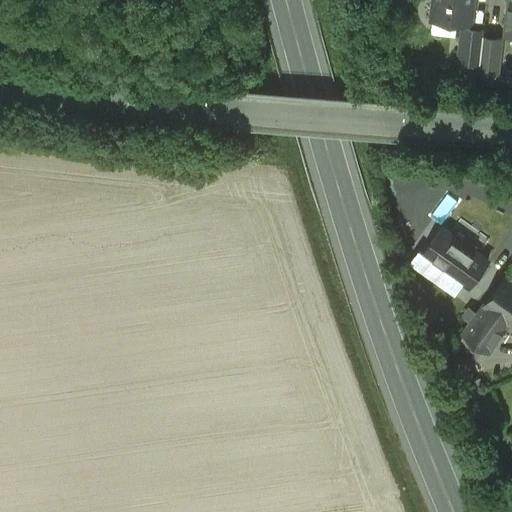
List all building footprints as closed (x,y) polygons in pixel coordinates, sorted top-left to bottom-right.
[(472,0),(434,0),(433,17),(470,21),(472,0)] [(483,28),(463,26),(459,59),(480,61),(483,35),(483,28)] [(501,37),(483,35),(480,61),(479,70),(497,73),(501,37)] [(440,178),(418,211),(438,224),(460,191),(440,178)] [(488,258),(442,226),(425,249),(448,266),(438,280),(450,288),(460,274),(470,282),(488,258)] [(511,276),(507,273),(478,312),(471,307),(466,314),(472,319),(464,331),(489,349),(511,319),(511,276)]
